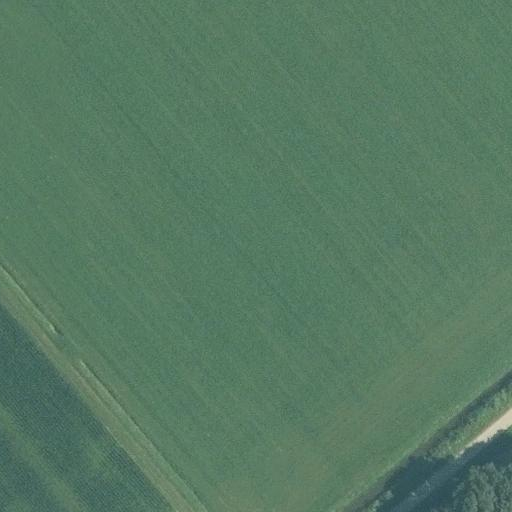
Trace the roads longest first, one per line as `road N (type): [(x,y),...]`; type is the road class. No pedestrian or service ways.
road 1 (track): [(187,511),(0,283)]
road 2 (unclassified): [(396,511),(511,413)]
